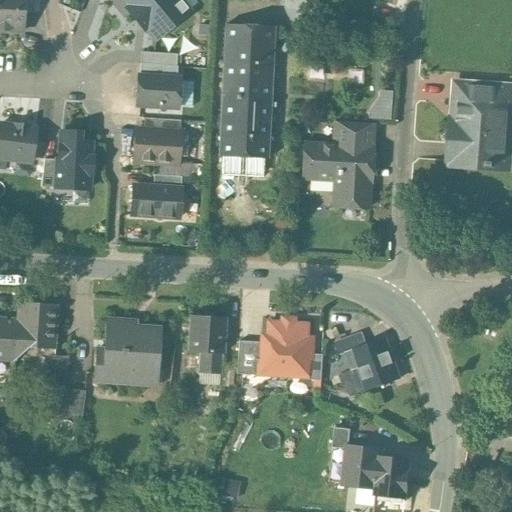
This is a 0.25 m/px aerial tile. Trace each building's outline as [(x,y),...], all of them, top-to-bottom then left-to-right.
[(0,0),(0,31),(21,33),(22,13),(23,0),(0,0)] [(34,0),(23,0),(22,13),(34,14),(34,0)] [(120,0),(127,8),(126,9),(135,20),(158,0),(120,0)] [(179,0),(158,0),(135,20),(144,31),(145,30),(155,41),(190,13),(179,0)] [(274,28),(224,26),(218,158),(267,160),(274,28)] [(177,67),(140,65),(139,77),(176,79),(177,67)] [(139,77),(138,77),(136,107),(177,109),(179,79),(176,79),(139,77)] [(491,85),(455,83),(453,104),(456,104),(489,106),(490,104),(491,85)] [(489,106),(456,104),(453,144),(472,146),(471,164),(486,165),(485,168),(492,169),(493,166),(510,167),(511,146),(506,140),(502,139),(503,122),(507,123),(511,118),(511,105),(490,104),(489,106)] [(180,121),(157,120),(156,132),(179,133),(180,121)] [(373,125),(335,122),(333,146),(371,148),(373,125)] [(28,128),(15,126),(14,126),(14,127),(0,125),(0,158),(31,163),(36,130),(29,129),(29,128),(28,128)] [(156,132),(135,130),(133,163),(177,166),(179,133),(156,132)] [(79,134),(60,133),(58,161),(56,160),(55,188),(89,190),(89,176),(91,176),(92,158),(90,158),(91,143),(79,143),(79,134)] [(333,146),(304,145),(302,180),(334,181),(333,207),(368,209),(369,183),(370,183),(372,149),(371,148),(333,146)] [(181,178),(153,176),(152,188),(180,190),(181,178)] [(152,188),(133,187),(131,216),(178,219),(180,190),(152,188)] [(55,306),(19,304),(19,303),(17,303),(17,305),(18,305),(17,321),(15,348),(16,348),(55,350),(55,349),(54,348),(57,308),(57,306),(55,306)] [(224,320),(190,318),(188,352),(200,353),(199,373),(219,374),(220,354),(222,354),(224,320)] [(17,321),(0,319),(0,360),(15,361),(16,348),(15,348),(17,321)] [(125,322),(106,320),(104,351),(96,350),(94,382),(157,386),(160,330),(125,328),(125,322)] [(309,325),(268,323),(267,337),(262,337),(262,343),(261,365),(262,365),(290,367),(290,376),(309,377),(310,377),(311,355),(312,340),(308,340),(309,325)] [(385,339),(345,354),(351,372),(358,370),(366,392),(400,380),(385,339)] [(262,343),(239,342),(237,375),(261,376),(262,365),(261,365),(262,343)] [(323,356),(311,355),(310,377),(309,377),(309,381),(322,381),(323,356)] [(68,357),(50,357),(49,371),(44,371),(43,392),(64,393),(64,389),(68,357)] [(234,367),(224,367),(222,387),(233,388),(234,367)] [(85,392),(64,389),(64,393),(60,417),(81,420),(85,392)] [(350,430),(335,429),(332,449),(348,450),(348,448),(350,430)] [(348,448),(348,450),(344,485),(376,489),(376,495),(405,498),(409,462),(381,459),(382,452),(348,448)] [(347,496),(320,493),(319,509),(346,511),(347,496)]
